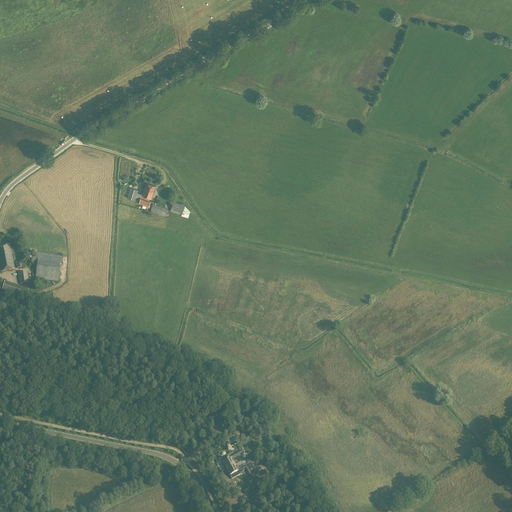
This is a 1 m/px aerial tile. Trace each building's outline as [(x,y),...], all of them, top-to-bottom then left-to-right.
[(150,199),(155,186),(146,183),(141,195),(150,199)] [(129,185),(128,189),(129,190),(127,198),(135,200),(138,190),(132,188),(132,186),(129,185)] [(150,202),(140,198),(138,204),(148,207),(150,202)] [(150,212),(164,217),(167,208),(152,204),(150,212)] [(0,269),(0,272),(14,270),(9,245),(0,246),(0,269)] [(35,279),(58,282),(61,256),(32,252),(31,264),(37,265),(35,279)] [(20,285),(29,283),(27,272),(18,273),(20,285)] [(26,298),(29,290),(5,282),(2,291),(26,298)] [(215,424),(209,426),(213,435),(218,433),(215,424)] [(236,464),(233,459),(238,456),(236,451),(221,459),(226,469),(236,464)] [(238,468),(236,464),(226,469),(231,479),(244,473),(246,478),(251,475),(255,473),(255,471),(254,470),(253,470),(252,469),(251,468),(250,467),(249,467),(248,466),(246,467),(246,466),(239,470),(238,468)] [(255,506),(252,499),(241,505),(244,511),(255,506)]
